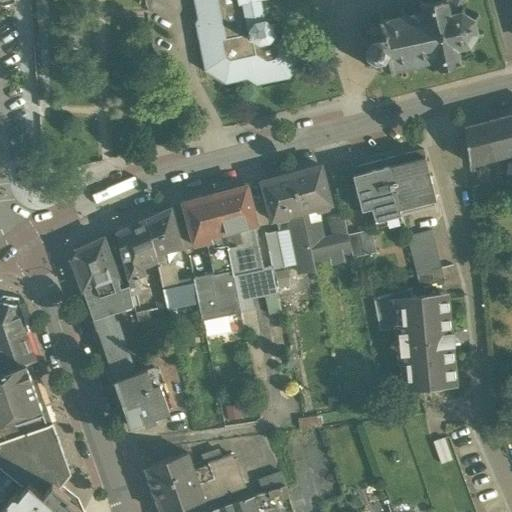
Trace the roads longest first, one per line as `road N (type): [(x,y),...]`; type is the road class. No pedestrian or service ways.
road 1 (residential): [(511,83),(118,194),(23,243)]
road 2 (residential): [(126,511),(23,243)]
